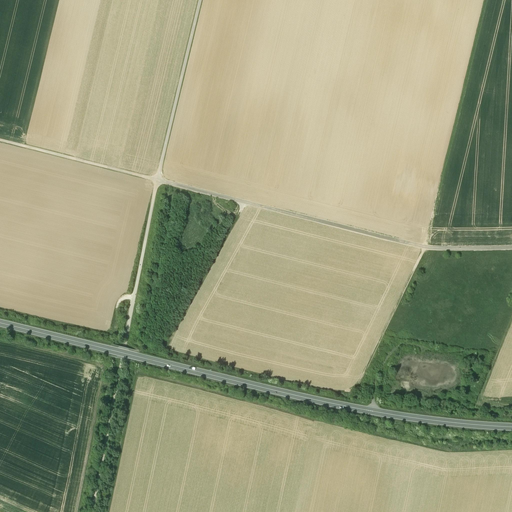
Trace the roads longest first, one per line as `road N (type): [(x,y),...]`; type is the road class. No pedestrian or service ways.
road 1 (track): [(511,448),(446,451),(137,372),(106,511)]
road 2 (track): [(0,140),(407,243),(511,247)]
road 3 (track): [(200,0),(91,511)]
road 4 (track): [(485,0),(424,246),(353,392)]
road 5 (primary): [(0,323),(369,411)]
road 6 (track): [(0,339),(104,364),(75,511)]
road 7 (track): [(243,201),(169,346)]
road 8 (track): [(132,298),(119,300),(110,334),(0,310)]
road 9 (primary): [(369,411),(511,427)]
road 10 (track): [(511,408),(479,403),(511,315)]
